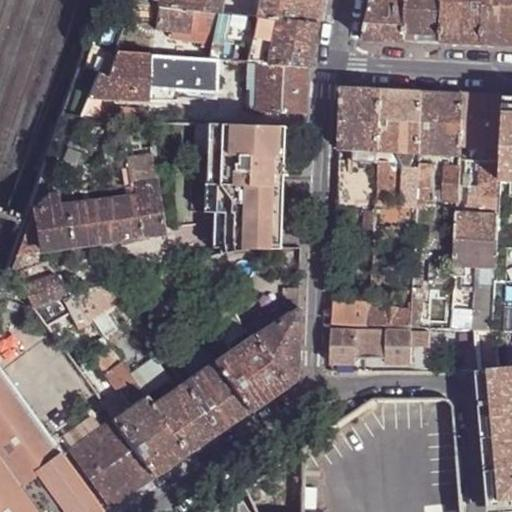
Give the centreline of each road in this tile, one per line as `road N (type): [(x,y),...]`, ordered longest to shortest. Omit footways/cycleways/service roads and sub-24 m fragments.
road 1 (residential): [(329,66),(312,395)]
road 2 (residential): [(312,395),(332,386),(448,386),(463,403),(472,511)]
road 3 (residential): [(312,395),(145,511)]
road 4 (residential): [(511,74),(329,66)]
